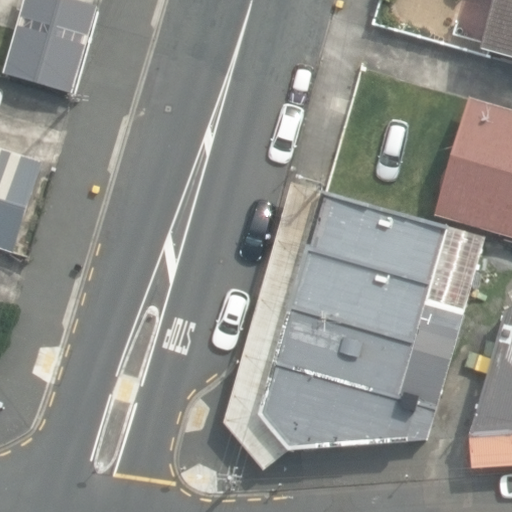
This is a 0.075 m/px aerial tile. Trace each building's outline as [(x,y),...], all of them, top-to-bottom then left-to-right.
[(107,6),(85,0),(33,0),(12,73),(81,93),(107,6)] [(511,0),(498,0),(484,50),(511,58),(511,0)] [(439,216),(511,237),(511,109),(473,98),(439,216)] [(0,249),(18,255),(46,163),(0,148),(0,249)] [(266,414),(294,450),(430,439),(467,312),(450,307),(470,235),(328,194),(266,414)] [(511,310),(508,311),(477,434),(511,431),(511,310)]
